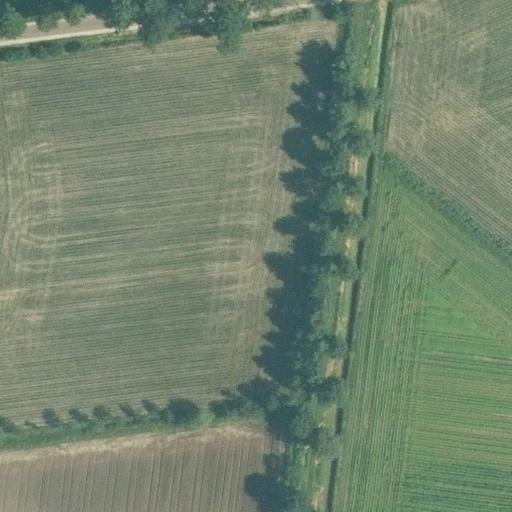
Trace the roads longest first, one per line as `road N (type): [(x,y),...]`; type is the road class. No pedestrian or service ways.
road 1 (track): [(363,0),(304,511)]
road 2 (unclassified): [(0,41),(345,0)]
